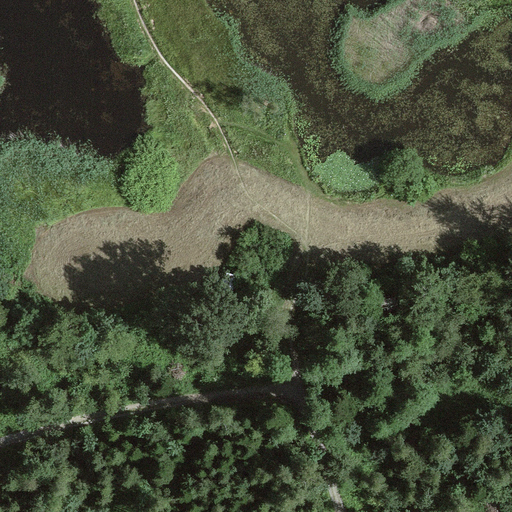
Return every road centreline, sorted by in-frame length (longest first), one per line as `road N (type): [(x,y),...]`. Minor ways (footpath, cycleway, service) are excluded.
road 1 (track): [(292,389),(204,392),(0,440)]
road 2 (track): [(345,511),(292,389)]
